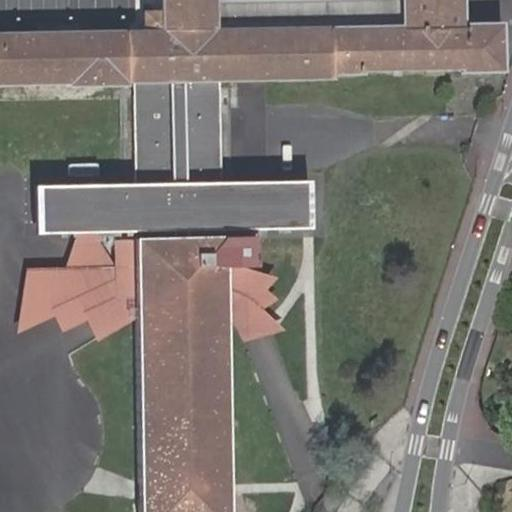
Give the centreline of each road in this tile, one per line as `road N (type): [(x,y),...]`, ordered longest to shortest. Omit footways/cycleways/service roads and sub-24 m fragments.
road 1 (secondary): [(511,145),(441,346),(403,511)]
road 2 (secondary): [(438,511),(456,401),(511,228)]
